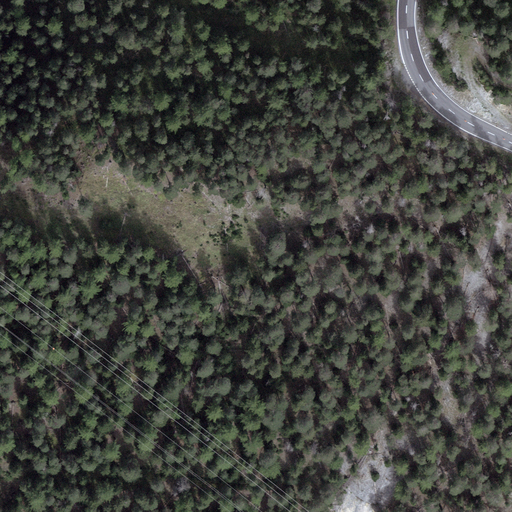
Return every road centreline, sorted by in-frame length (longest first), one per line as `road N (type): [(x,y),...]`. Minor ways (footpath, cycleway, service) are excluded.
road 1 (primary): [(407,0),(410,50),(430,91),(470,124),(511,143)]
road 2 (track): [(511,84),(492,76),(479,41),(464,41),(462,50),(483,102),(511,128)]
